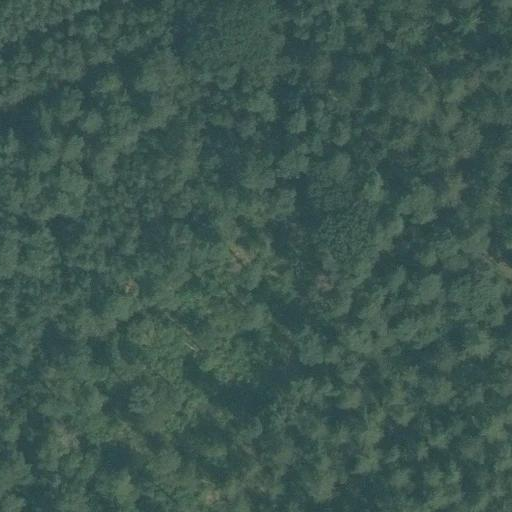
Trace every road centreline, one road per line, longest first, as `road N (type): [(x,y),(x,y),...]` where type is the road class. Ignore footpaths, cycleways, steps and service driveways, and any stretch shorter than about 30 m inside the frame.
road 1 (track): [(511,286),(250,0)]
road 2 (unknown): [(511,180),(412,77),(353,0)]
